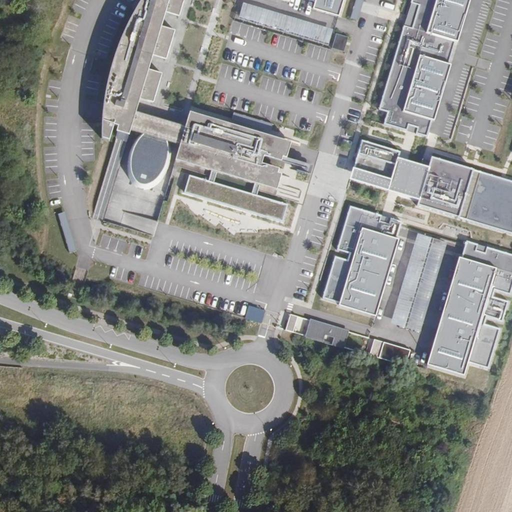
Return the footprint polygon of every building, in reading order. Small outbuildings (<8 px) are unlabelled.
[(108,106),(104,123),(102,122),(102,139),(109,142),(115,126),(120,128),(118,135),(127,139),(130,132),(139,135),(136,139),(131,147),(128,156),(126,168),(127,175),(129,181),(133,186),(139,191),(145,192),(152,190),(158,186),(164,179),(168,171),(170,162),(171,154),(170,142),(180,145),(175,161),(211,171),(208,182),(189,176),(184,193),(282,222),(287,205),(256,196),(259,186),(277,191),(282,175),(278,174),(279,169),(261,164),(263,157),(285,163),(291,143),(190,113),(185,128),(135,113),(139,99),(153,104),(162,75),(148,70),(152,56),(166,61),(175,31),(160,27),(165,13),(179,17),(184,0),(156,0),(155,4),(151,2),(151,0),(141,0),(136,10),(128,24),(122,38),(117,49),(112,65),(109,77),(106,88),(104,105),(108,106)] [(277,0),(288,3),(288,0),(302,0),(314,3),(312,10),(338,18),(343,0),(277,0)] [(355,0),(349,19),(356,21),(362,0),(355,0)] [(403,25),(377,111),(386,113),(382,125),(405,132),(407,126),(416,128),(414,135),(426,138),(431,121),(433,122),(450,66),(448,65),(454,43),(456,43),(469,0),(410,0),(409,2),(418,5),(411,28),(403,25)] [(418,5),(409,2),(403,25),(411,28),(418,5)] [(240,19),(328,45),(333,30),(244,4),(240,19)] [(331,49),(343,53),(347,38),(335,34),(331,49)] [(126,143),(127,139),(118,135),(116,140),(126,143)] [(511,181),(430,158),(429,161),(421,158),(419,165),(397,159),(399,153),(360,141),(352,169),(384,178),(381,186),(388,188),(387,191),(417,200),(416,206),(511,234),(511,181)] [(287,159),(285,163),(298,167),(296,172),(307,175),(308,170),(298,167),(300,162),(287,159)] [(384,178),(352,169),(347,185),(416,206),(417,200),(387,191),(388,188),(381,186),(384,178)] [(321,298),(375,316),(397,239),(395,239),(401,222),(389,218),(387,225),(378,222),(380,216),(349,206),(336,250),(348,254),(346,260),(334,256),(321,298)] [(70,253),(77,251),(65,212),(58,214),(70,253)] [(419,332),(446,243),(416,234),(390,323),(419,332)] [(457,257),(426,365),(463,376),(467,363),(487,369),(499,329),(483,324),(485,318),(501,322),(507,301),(491,297),(493,290),(509,295),(511,284),(511,254),(485,247),(483,254),(474,251),(476,244),(465,241),(460,258),(457,257)] [(290,315),(288,321),(296,323),(298,317),(290,315)] [(285,331),(293,333),(296,323),(288,321),(285,331)] [(311,321),(306,337),(343,348),(347,332),(311,321)] [(368,355),(405,365),(409,349),(373,339),(368,355)]
